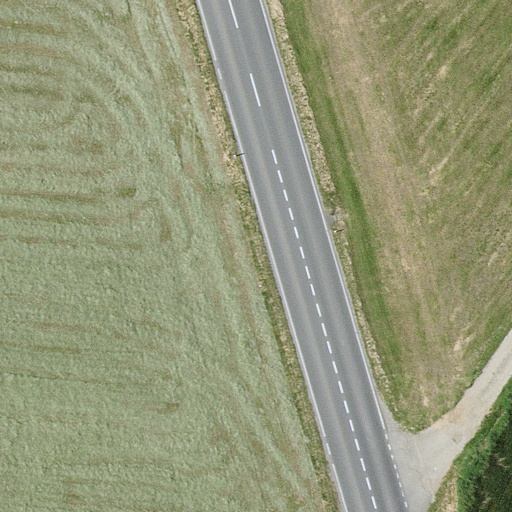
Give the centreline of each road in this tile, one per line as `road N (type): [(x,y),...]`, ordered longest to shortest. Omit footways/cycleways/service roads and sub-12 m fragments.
road 1 (secondary): [(373,511),(230,0)]
road 2 (track): [(511,328),(372,508)]
